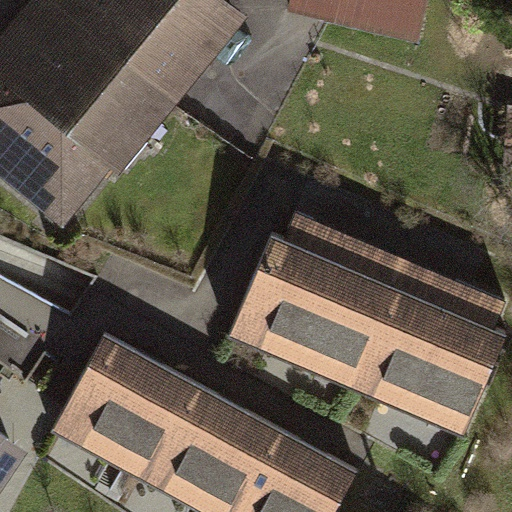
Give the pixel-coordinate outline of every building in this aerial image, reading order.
[(203,0),(34,0),(31,4),(171,112),(241,28),(203,0)] [(296,0),(293,13),(411,42),(421,0),(296,0)] [(0,180),(68,230),(171,112),(31,4),(0,40),(0,180)] [(287,210),(276,236),(488,325),(499,300),(287,210)] [(268,231),(223,335),(455,435),(500,331),(488,325),(276,236),(268,231)] [(325,511),(350,468),(98,331),(44,428),(197,511),(325,511)] [(0,484),(26,447),(0,428),(0,484)]
